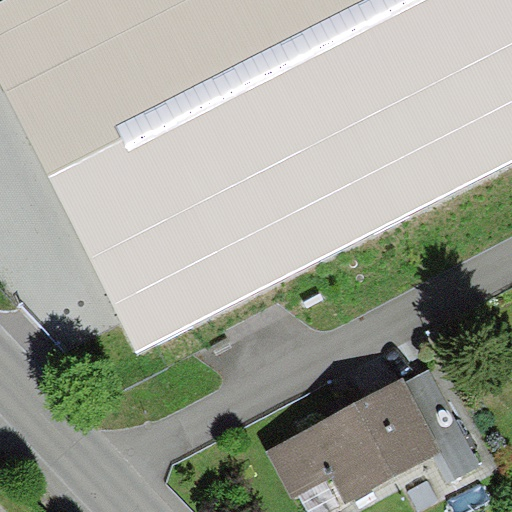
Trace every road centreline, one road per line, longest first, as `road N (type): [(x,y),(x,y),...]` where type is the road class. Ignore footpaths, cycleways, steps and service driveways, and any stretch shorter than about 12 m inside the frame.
road 1 (residential): [(103,487),(173,431),(511,253)]
road 2 (unclassified): [(103,487),(0,377)]
